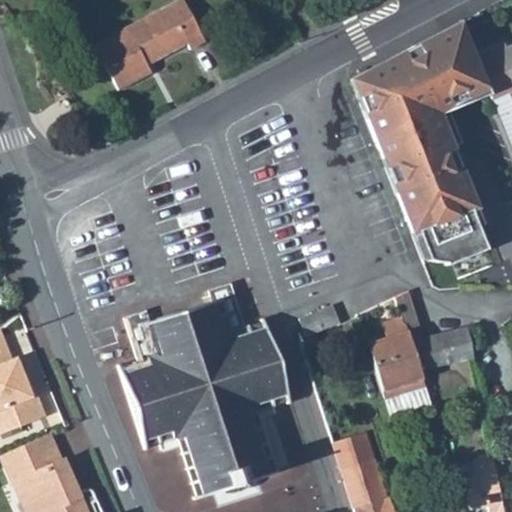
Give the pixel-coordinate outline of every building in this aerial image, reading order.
[(169,0),(90,42),(111,84),(145,67),(143,63),(183,42),(187,48),(202,40),(180,0),(169,0)] [(457,21),(349,77),(422,263),(437,267),(438,269),(478,253),(463,214),(468,212),(439,137),(443,136),(435,116),(485,89),(472,56),(457,21)] [(511,90),(511,45),(494,53),(510,91),(511,90)] [(492,48),(472,56),(485,89),(489,99),(510,91),(494,53),(492,48)] [(145,67),(111,84),(114,89),(148,72),(145,67)] [(114,362),(121,391),(141,447),(143,447),(141,442),(153,439),(154,440),(157,439),(154,431),(167,427),(169,434),(173,433),(193,494),(189,495),(191,498),(276,471),(274,467),(271,468),(253,410),(254,410),(254,408),(257,407),(254,400),(266,396),(269,404),(283,400),(284,403),(287,402),(260,316),(256,318),(257,320),(240,325),(226,282),(205,289),(208,300),(144,320),(140,308),(120,315),(134,358),(118,364),(116,361),(114,362)] [(384,337),(365,343),(383,399),(407,391),(404,385),(421,379),(409,341),(406,331),(419,326),(407,290),(392,297),(399,317),(387,321),(389,325),(382,328),(384,337)] [(298,317),(305,336),(314,333),(336,323),(329,304),(298,317)] [(419,326),(406,331),(409,341),(423,338),(419,326)] [(423,338),(409,341),(421,379),(423,386),(431,384),(426,369),(471,357),(465,327),(423,338)] [(305,336),(297,340),(301,351),(312,346),(317,340),(314,333),(305,336)] [(0,338),(0,431),(43,414),(33,390),(28,392),(20,372),(13,355),(8,357),(0,338)] [(25,370),(20,372),(28,392),(33,390),(25,370)] [(421,379),(404,385),(407,391),(423,386),(421,379)] [(391,511),(364,430),(331,442),(352,511),(391,511)] [(45,432),(35,436),(47,464),(56,460),(45,432)] [(35,436),(0,451),(0,466),(7,483),(8,483),(14,480),(27,511),(92,511),(89,502),(94,500),(89,490),(87,487),(85,487),(83,487),(81,487),(72,491),(59,459),(56,460),(47,464),(35,436)] [(502,511),(491,458),(485,454),(482,453),(479,454),(475,456),(472,460),(471,464),(473,477),(460,479),(467,510),(486,506),(486,511),(502,511)] [(20,511),(27,511),(14,480),(8,483),(20,511)]
